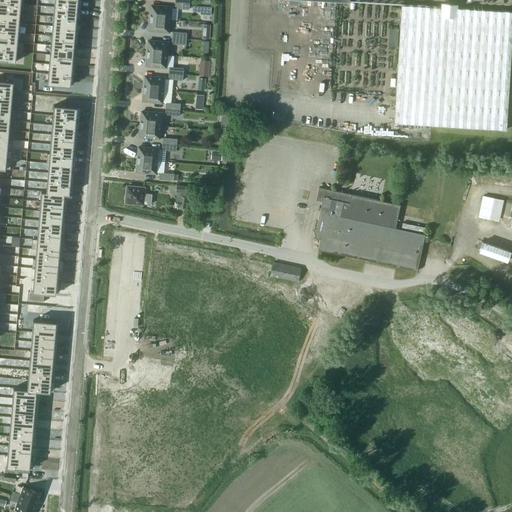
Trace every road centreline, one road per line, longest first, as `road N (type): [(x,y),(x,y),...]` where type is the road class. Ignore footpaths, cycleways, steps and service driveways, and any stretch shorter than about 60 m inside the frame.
road 1 (unclassified): [(446,282),(390,284),(90,211)]
road 2 (tertiary): [(65,511),(90,211)]
road 3 (tertiary): [(90,211),(109,0)]
